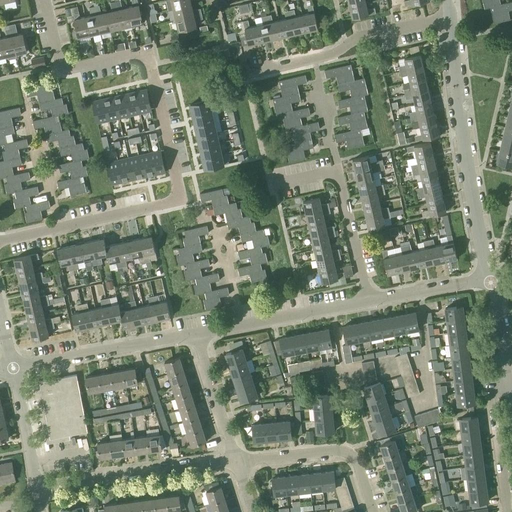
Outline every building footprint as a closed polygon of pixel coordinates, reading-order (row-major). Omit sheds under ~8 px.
[(127,8),(131,25),(132,28),(134,28),(134,25),(142,23),(138,5),(136,0),(131,0),(133,6),(127,8)] [(165,0),(167,11),(173,9),(191,5),(189,0),(165,0)] [(490,8),(500,5),(499,0),(482,0),(484,9),(490,8)] [(131,25),(127,8),(122,9),(120,1),(115,2),(121,28),(121,31),(124,30),(123,27),(131,25)] [(111,11),(106,12),(110,30),(111,33),(113,32),(113,30),(121,28),(115,2),(109,4),(111,11)] [(511,2),(500,5),(490,8),(493,23),(510,20),(508,11),(511,9),(511,2)] [(147,5),(149,15),(152,14),(157,13),(157,11),(154,9),(153,3),(147,5)] [(366,4),(348,8),(349,12),(350,11),(352,18),(375,13),(374,8),(367,10),(366,4)] [(191,5),(173,9),(176,20),(201,14),(200,9),(192,10),(191,5)] [(302,15),(306,31),(317,29),(313,13),(312,5),(311,5),(307,6),(308,14),(302,15)] [(110,30),(106,12),(101,13),(99,6),(98,6),(94,7),(100,32),(100,35),(103,35),(102,32),(110,30)] [(89,35),(85,17),(79,18),(77,7),(65,9),(68,23),(74,21),(76,30),(73,30),(72,32),(73,36),(75,37),(78,37),(79,37),(79,40),(82,40),(81,37),(89,35)] [(85,17),(89,35),(90,38),(92,37),(92,34),(100,32),(94,7),(89,8),(91,16),(85,17)] [(294,9),(287,11),(293,34),(306,31),(302,15),(295,17),(294,9)] [(279,21),(282,37),(293,34),(287,11),(283,12),(285,19),(279,21)] [(201,14),(176,20),(173,21),(173,23),(176,22),(178,31),(196,27),(194,21),(202,19),(201,14)] [(266,16),(271,39),(282,37),(279,21),(272,22),(271,15),(266,16)] [(270,39),(271,39),(266,16),(265,16),(261,17),(254,19),(256,26),(259,42),(270,39)] [(248,45),(259,42),(256,26),(249,27),(247,20),(236,23),(240,39),(246,38),(248,45)] [(14,24),(9,26),(16,57),(18,56),(18,54),(26,52),(22,34),(16,35),(14,24)] [(16,57),(9,26),(4,27),(6,37),(1,38),(5,57),(6,59),(8,59),(8,61),(17,59),(16,57)] [(226,35),(228,42),(237,40),(235,33),(226,35)] [(219,58),(230,56),(228,48),(217,51),(219,58)] [(398,67),(399,72),(423,67),(420,55),(405,59),(406,65),(398,67)] [(31,59),(33,67),(45,65),(43,57),(31,59)] [(336,75),(338,84),(354,80),(350,64),(324,70),(326,78),(336,75)] [(423,67),(399,72),(401,77),(408,75),(410,82),(425,78),(423,67)] [(279,81),(282,97),(298,93),(296,85),(306,82),(304,75),(279,81)] [(364,78),(354,80),(338,84),(339,91),(349,89),(351,97),(363,95),(367,94),(364,78)] [(428,90),(425,78),(410,82),(411,88),(403,90),(404,95),(428,90)] [(49,91),(48,84),(25,89),(27,97),(37,94),(39,103),(54,99),(52,90),(49,91)] [(140,113),(151,111),(146,90),(135,92),(140,113)] [(415,104),(431,101),(428,90),(404,95),(406,100),(413,98),(415,104)] [(129,115),(140,113),(135,92),(125,95),(129,115)] [(282,114),(292,111),(290,103),(300,100),(298,93),(282,97),(272,99),(276,115),(282,114)] [(119,118),(129,115),(125,95),(114,97),(119,118)] [(349,105),(351,114),(363,111),(367,111),(363,95),(351,97),(337,100),(339,108),(349,105)] [(108,120),(119,118),(114,97),(103,100),(108,120)] [(53,116),(55,116),(68,113),(66,104),(63,104),(61,98),(54,99),(39,103),(41,110),(51,108),(53,116)] [(97,123),(108,120),(103,100),(92,102),(97,123)] [(193,116),(211,111),(208,100),(190,105),(193,116)] [(409,113),(410,118),(433,112),(431,101),(415,104),(417,111),(409,113)] [(0,128),(13,125),(11,117),(21,115),(19,107),(0,111),(0,128)] [(308,107),(292,111),(282,114),(285,129),(291,128),(302,125),(300,117),(309,115),(308,107)] [(195,126),(213,122),(211,111),(193,116),(195,126)] [(363,111),(351,114),(337,117),(339,124),(349,122),(351,131),(360,129),(367,127),(363,111)] [(419,121),(420,128),(436,124),(433,112),(410,118),(411,122),(419,121)] [(57,122),(55,116),(53,116),(33,121),(34,128),(44,126),(46,134),(62,131),(60,122),(57,122)] [(198,137),(216,133),(213,122),(195,126),(198,137)] [(291,128),(295,143),(311,140),(309,131),(319,129),(317,122),(302,125),(291,128)] [(436,124),(420,128),(422,134),(414,136),(415,141),(438,136),(436,124)] [(13,125),(0,128),(0,144),(4,144),(6,143),(4,135),(14,133),(13,125)] [(502,139),(511,141),(511,129),(504,128),(502,139)] [(58,139),(60,148),(75,144),(73,135),(70,136),(69,129),(62,131),(46,134),(48,142),(58,139)] [(360,129),(351,131),(334,135),(336,142),(346,140),(348,148),(364,144),(360,129)] [(200,147),(218,143),(216,133),(198,137),(200,147)] [(6,143),(4,144),(5,151),(2,151),(4,161),(20,157),(18,148),(28,146),(26,139),(6,143)] [(511,141),(502,139),(499,151),(511,153),(511,141)] [(295,143),(285,146),(289,162),(305,158),(303,149),(313,147),(311,140),(295,143)] [(415,151),(416,158),(432,154),(429,142),(406,147),(407,152),(415,151)] [(75,144),(60,148),(62,155),(71,153),(73,161),(81,160),(89,158),(87,149),(84,149),(82,143),(75,144)] [(202,158),(221,154),(218,143),(200,147),(202,158)] [(154,174),(165,172),(160,151),(149,154),(154,174)] [(511,153),(499,151),(496,163),(511,166),(511,153)] [(143,177),(154,174),(149,154),(139,156),(143,177)] [(205,169),(223,165),(221,154),(202,158),(205,169)] [(432,154),(416,158),(418,164),(410,166),(412,171),(435,165),(432,154)] [(133,179),(143,177),(139,156),(128,159),(133,179)] [(368,156),(352,160),(355,172),(378,166),(383,165),(382,160),(370,163),(368,156)] [(0,178),(6,177),(13,175),(11,167),(21,164),(20,157),(4,161),(0,161),(0,178)] [(122,182),(133,179),(128,159),(117,161),(122,182)] [(70,170),(72,179),(79,177),(87,175),(85,166),(82,166),(81,160),(73,161),(58,165),(60,172),(70,170)] [(111,184),(122,182),(117,161),(106,164),(111,184)] [(420,174),(422,181),(438,177),(435,165),(412,171),(413,175),(420,174)] [(379,172),(378,166),(355,172),(357,183),(373,179),(372,173),(379,172)] [(6,193),(14,192),(22,190),(20,181),(30,179),(28,172),(13,175),(6,177),(7,183),(4,184),(6,193)] [(79,177),(72,179),(57,182),(58,189),(68,187),(70,196),(86,192),(84,183),(81,183),(79,177)] [(416,189),(417,193),(440,188),(438,177),(422,181),(423,187),(416,189)] [(373,179),(357,183),(360,195),(384,189),(383,185),(375,187),(373,179)] [(13,199),(15,208),(26,206),(30,205),(29,196),(38,194),(37,186),(22,190),(14,192),(16,198),(13,199)] [(212,204),(213,207),(228,203),(226,194),(223,195),(222,188),(199,194),(201,201),(211,199),(212,204)] [(440,188),(417,193),(418,198),(426,197),(427,204),(443,200),(440,188)] [(363,206),(379,202),(377,197),(385,195),(384,189),(360,195),(363,206)] [(306,213),(329,208),(332,207),(336,206),(335,202),(331,203),(328,203),(320,204),(319,197),(303,201),(306,213)] [(443,200),(427,204),(429,210),(421,212),(422,217),(445,211),(443,200)] [(24,213),(26,222),(42,219),(40,210),(50,208),(48,201),(30,205),(26,206),(27,212),(24,213)] [(226,221),(242,217),(240,208),(237,208),(235,202),(228,203),(213,207),(215,214),(225,212),(226,221)] [(380,209),(379,202),(363,206),(365,218),(389,212),(388,208),(380,209)] [(215,214),(213,207),(206,209),(207,216),(215,214)] [(330,212),(329,208),(306,213),(308,225),(324,221),(323,214),(330,212)] [(368,229),(384,225),(383,219),(391,217),(389,213),(389,212),(365,218),(368,229)] [(249,215),(242,217),(226,221),(228,228),(238,225),(240,234),(256,230),(253,221),(250,222),(249,215)] [(308,225),(311,236),(334,231),(333,226),(326,227),(324,221),(308,225)] [(208,232),(206,225),(184,230),(185,237),(182,238),(185,247),(200,243),(198,235),(208,232)] [(252,239),(254,247),(260,246),(269,244),(267,235),(264,235),(263,229),(256,230),(240,234),(242,241),(252,239)] [(311,236),(314,248),(330,244),(328,237),(335,236),(334,231),(311,236)] [(441,245),(445,261),(456,258),(451,235),(446,236),(447,243),(441,245)] [(140,238),(145,262),(147,270),(152,269),(148,253),(155,252),(151,236),(140,238)] [(106,255),(105,246),(104,238),(92,241),(97,264),(102,263),(100,256),(106,255)] [(128,241),(131,257),(138,256),(140,263),(145,262),(140,238),(128,241)] [(432,239),(427,240),(432,264),(445,261),(441,245),(434,246),(432,239)] [(424,249),(418,250),(422,266),(432,264),(427,240),(422,241),(424,249)] [(80,244),(84,260),(91,258),(92,265),(97,264),(92,241),(80,244)] [(128,241),(116,244),(122,267),(127,266),(125,259),(131,257),(128,241)] [(185,263),(194,261),(192,253),(202,251),(200,243),(185,247),(178,249),(179,255),(176,256),(178,265),(185,263)] [(80,244),(69,246),(74,269),(77,269),(79,268),(77,261),(84,260),(80,244)] [(105,246),(106,255),(108,262),(115,261),(117,268),(122,267),(116,244),(105,246)] [(331,250),(330,244),(314,248),(316,260),(339,255),(338,249),(331,250)] [(405,245),(410,269),(422,266),(418,250),(412,251),(410,244),(409,244),(405,245)] [(395,255),(398,272),(410,269),(405,245),(404,246),(400,247),(402,254),(395,255)] [(74,269),(69,246),(57,249),(60,265),(68,263),(69,270),(73,269),(74,269)] [(260,246),(254,247),(244,250),(238,251),(239,258),(249,256),(251,265),(260,263),(267,261),(265,252),(262,253),(260,246)] [(398,272),(395,255),(388,257),(386,250),(381,251),(387,274),(398,272)] [(14,259),(17,271),(33,268),(31,260),(38,258),(37,253),(14,259)] [(339,255),(316,260),(319,271),(335,268),(333,260),(340,259),(339,255)] [(208,258),(194,261),(185,263),(187,270),(184,271),(186,280),(195,278),(201,276),(199,268),(209,265),(208,258)] [(260,263),(251,265),(237,268),(239,275),(249,273),(251,281),(266,278),(264,269),(261,269),(260,263)] [(319,271),(322,282),(345,277),(353,275),(351,265),(342,267),(344,272),(336,274),(335,268),(319,271)] [(33,268),(17,271),(19,282),(42,277),(41,272),(34,273),(33,268)] [(204,292),(211,291),(209,282),(219,280),(217,273),(201,276),(195,278),(196,284),(193,285),(196,294),(204,292)] [(19,282),(22,294),(38,290),(36,283),(43,282),(42,277),(19,282)] [(112,280),(105,282),(107,290),(114,289),(112,280)] [(227,287),(211,291),(204,292),(206,299),(203,300),(205,309),(221,305),(218,297),(228,294),(227,287)] [(38,290),(22,294),(24,305),(48,300),(46,295),(39,296),(38,290)] [(152,296),(158,319),(170,317),(166,301),(159,302),(157,295),(152,296)] [(150,305),(143,306),(147,322),(158,319),(152,296),(148,297),(150,305)] [(110,298),(105,299),(110,322),(121,319),(120,311),(118,303),(111,305),(110,298)] [(24,305),(27,317),(43,314),(41,306),(49,304),(49,305),(57,303),(56,299),(48,301),(48,300),(24,305)] [(95,309),(98,325),(110,322),(105,299),(100,300),(102,307),(95,309)] [(130,302),(135,325),(147,322),(143,306),(136,308),(134,301),(130,302)] [(120,311),(121,319),(123,327),(135,325),(130,302),(125,303),(126,310),(120,311)] [(87,303),(82,304),(87,327),(98,325),(95,309),(88,310),(87,303)] [(87,327),(82,304),(77,305),(79,312),(72,314),(75,330),(87,327)] [(446,309),(447,321),(463,319),(461,307),(446,309)] [(403,315),(406,331),(417,328),(414,313),(403,315)] [(43,314),(27,317),(30,328),(53,323),(52,318),(44,319),(43,314)] [(406,331),(403,315),(391,318),(394,333),(406,331)] [(380,320),(383,335),(394,333),(391,318),(380,320)] [(68,335),(75,334),(72,319),(65,320),(68,335)] [(447,321),(449,333),(464,331),(463,319),(447,321)] [(383,335),(380,320),(368,322),(371,337),(383,335)] [(355,324),(358,340),(371,337),(368,322),(355,324)] [(53,323),(30,328),(32,340),(48,336),(47,329),(54,327),(53,323)] [(358,340),(355,324),(343,327),(346,342),(358,340)] [(328,330),(316,332),(319,347),(331,345),(328,330)] [(466,344),(464,331),(449,333),(451,346),(466,344)] [(304,334),(307,350),(319,347),(316,332),(304,334)] [(292,337),(295,352),(307,350),(304,334),(292,337)] [(295,352),(292,337),(280,339),(280,340),(274,342),(278,355),(283,354),(295,352)] [(274,352),(270,340),(259,344),(263,355),(274,352)] [(468,356),(466,344),(451,346),(452,358),(468,356)] [(398,348),(399,355),(406,353),(405,351),(409,351),(408,346),(398,348)] [(226,354),(230,366),(245,361),(241,349),(226,354)] [(352,362),(351,357),(349,350),(342,351),(344,363),(352,362)] [(406,353),(399,355),(395,357),(396,363),(408,359),(406,353)] [(452,358),(454,369),(469,367),(468,356),(452,358)] [(164,362),(168,375),(183,370),(179,357),(164,362)] [(396,363),(398,368),(410,365),(408,359),(396,363)] [(245,361),(230,366),(233,377),(248,373),(245,361)] [(398,368),(400,374),(412,370),(410,365),(398,368)] [(469,367),(454,369),(455,381),(471,379),(469,367)] [(122,370),(125,385),(138,383),(135,368),(122,370)] [(122,370),(110,372),(113,388),(125,385),(122,370)] [(168,375),(172,387),(187,382),(183,370),(168,375)] [(311,372),(312,379),(324,376),(323,370),(311,372)] [(400,374),(401,376),(402,380),(413,376),(412,370),(400,374)] [(97,375),(100,390),(113,388),(110,372),(97,375)] [(376,378),(375,372),(363,374),(364,380),(376,378)] [(233,377),(238,390),(253,385),(248,373),(233,377)] [(46,381),(39,382),(50,439),(69,435),(87,432),(76,375),(52,379),(53,383),(47,384),(46,381)] [(100,390),(97,375),(85,377),(88,393),(100,390)] [(325,383),(324,376),(312,379),(313,385),(325,383)] [(402,380),(404,386),(415,382),(413,376),(402,380)] [(364,380),(366,387),(377,383),(376,378),(364,380)] [(471,379),(455,381),(457,393),(472,391),(471,379)] [(156,392),(153,380),(148,382),(151,393),(156,392)] [(187,382),(172,387),(176,399),(191,394),(187,382)] [(415,382),(404,386),(406,392),(417,388),(415,382)] [(326,389),(325,383),(313,385),(314,391),(326,389)] [(364,387),(368,399),(383,395),(379,383),(377,383),(366,387),(364,387)] [(253,385),(238,390),(241,400),(256,396),(253,385)] [(417,388),(406,392),(408,397),(419,393),(417,388)] [(472,391),(457,393),(458,404),(474,402),(472,391)] [(156,392),(151,393),(155,405),(160,404),(156,392)] [(176,399),(180,411),(195,406),(191,394),(176,399)] [(327,395),(315,396),(313,396),(315,409),(330,407),(329,395),(327,395)] [(383,395),(368,399),(371,411),(386,406),(383,395)] [(401,401),(402,404),(405,413),(409,412),(405,400),(401,401)] [(160,404),(155,405),(159,417),(164,416),(160,404)] [(195,406),(180,411),(183,422),(198,417),(195,406)] [(371,411),(375,423),(390,418),(386,406),(371,411)] [(315,409),(316,421),(331,420),(330,407),(315,409)] [(431,410),(435,422),(441,420),(437,408),(431,410)] [(435,422),(431,410),(425,412),(429,424),(435,422)] [(429,424),(425,412),(419,414),(424,426),(429,424)] [(424,426),(419,414),(413,416),(418,428),(424,426)] [(164,416),(159,417),(163,429),(168,427),(164,416)] [(198,417),(183,422),(187,434),(202,429),(198,417)] [(460,419),(462,432),(477,430),(476,417),(460,419)] [(390,418),(375,423),(379,434),(394,429),(390,418)] [(331,420),(316,421),(317,432),(333,431),(331,420)] [(276,423),(278,439),(290,437),(289,422),(276,423)] [(276,423),(264,424),(266,440),(278,439),(276,423)] [(266,440),(264,424),(252,426),(254,441),(266,440)] [(440,449),(445,448),(442,424),(437,425),(440,449)] [(163,429),(166,440),(172,438),(168,427),(163,429)] [(202,429),(187,434),(191,446),(206,441),(202,429)] [(477,430),(462,432),(463,444),(479,442),(477,430)] [(146,436),(148,451),(162,449),(161,442),(160,435),(160,434),(146,436)] [(426,434),(419,436),(421,445),(423,444),(424,444),(428,443),(426,436),(426,434)] [(148,451),(146,436),(133,438),(135,453),(148,451)] [(133,438),(120,440),(122,455),(135,453),(133,438)] [(108,441),(110,457),(122,455),(120,440),(108,441)] [(110,457),(108,441),(96,443),(98,458),(110,457)] [(380,445),(384,457),(398,453),(395,441),(380,445)] [(481,455),(479,442),(463,444),(465,457),(481,455)] [(398,453),(384,457),(387,469),(402,464),(398,453)] [(482,466),(481,455),(465,457),(466,468),(482,466)] [(0,463),(0,484),(15,482),(11,462),(0,463)] [(402,464),(387,469),(391,481),(406,476),(402,464)] [(482,466),(466,468),(468,480),(483,478),(482,466)] [(320,473),(322,489),(334,487),(334,486),(333,481),(332,472),(320,473)] [(309,474),(311,490),(322,489),(320,473),(309,474)] [(309,474),(297,476),(298,491),(311,490),(309,474)] [(297,476),(284,477),(286,493),(298,491),(297,476)] [(391,481),(394,492),(409,487),(406,476),(391,481)] [(286,493),(284,477),(272,478),(274,494),(286,493)] [(334,486),(334,487),(346,483),(344,477),(333,481),(334,486)] [(468,480),(469,493),(485,491),(483,478),(468,480)] [(334,487),(336,492),(347,489),(346,483),(334,487)] [(205,490),(210,503),(224,499),(220,486),(205,490)] [(409,487),(394,492),(398,503),(413,499),(409,487)] [(347,489),(336,492),(338,498),(349,494),(347,489)] [(485,491),(469,493),(471,503),(486,501),(485,491)] [(338,498),(340,504),(351,500),(349,494),(338,498)] [(165,497),(167,511),(181,510),(179,495),(165,497)] [(185,498),(189,510),(194,509),(190,496),(185,498)] [(167,511),(165,497),(154,498),(155,511),(167,511)] [(141,500),(142,511),(155,511),(154,498),(141,500)] [(224,499),(210,503),(212,511),(225,511),(228,511),(224,499)] [(413,499),(398,503),(400,511),(408,511),(416,510),(413,499)] [(142,511),(141,500),(129,502),(130,511),(142,511)] [(340,504),(341,508),(342,509),(353,506),(351,500),(340,504)] [(130,511),(129,502),(116,503),(117,511),(130,511)] [(98,511),(117,511),(116,503),(103,505),(104,509),(98,510),(98,511)]
